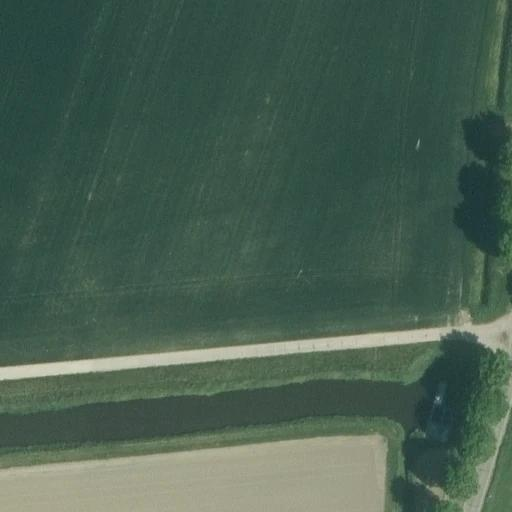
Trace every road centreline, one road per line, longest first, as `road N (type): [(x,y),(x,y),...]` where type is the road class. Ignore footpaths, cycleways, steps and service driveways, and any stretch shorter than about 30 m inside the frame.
road 1 (unknown): [(511,328),(0,374)]
road 2 (unclassified): [(470,511),(511,376)]
